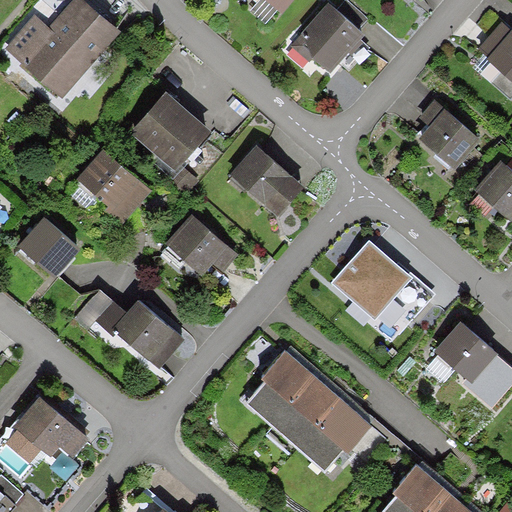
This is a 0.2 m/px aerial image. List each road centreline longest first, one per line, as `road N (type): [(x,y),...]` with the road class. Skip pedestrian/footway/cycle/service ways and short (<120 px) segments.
road 1 (residential): [(364,185),(145,436)]
road 2 (unclassified): [(330,151),(160,0)]
road 3 (residential): [(465,0),(330,151)]
road 4 (unclassified): [(511,309),(364,185)]
road 5 (residential): [(41,349),(145,436)]
